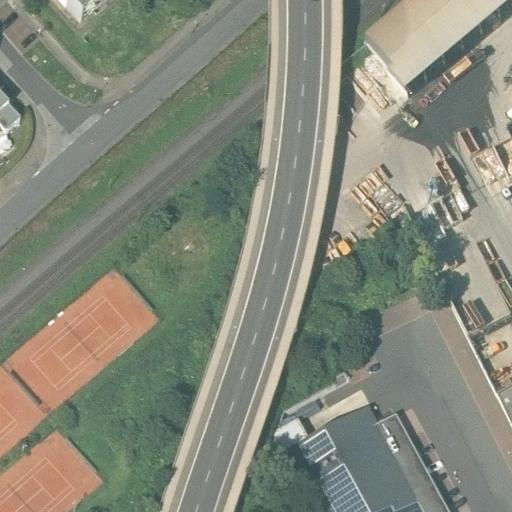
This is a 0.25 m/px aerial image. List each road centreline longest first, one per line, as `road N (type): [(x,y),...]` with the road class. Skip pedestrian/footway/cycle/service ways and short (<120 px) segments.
road 1 (secondary): [(300,0),(288,200),(252,358),(198,511)]
road 2 (residential): [(261,0),(90,150)]
road 3 (residential): [(90,150),(0,52)]
road 4 (residential): [(90,150),(0,231)]
